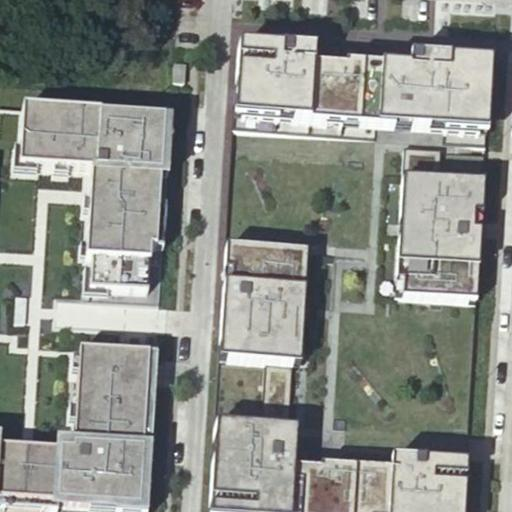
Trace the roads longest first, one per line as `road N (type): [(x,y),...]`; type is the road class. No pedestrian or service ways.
road 1 (residential): [(226,0),(192,511)]
road 2 (unknown): [(204,327),(68,315)]
